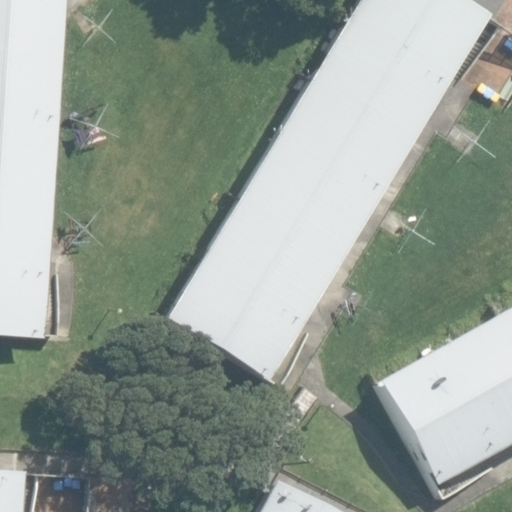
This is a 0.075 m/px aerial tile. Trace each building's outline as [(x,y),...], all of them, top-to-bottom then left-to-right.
[(0,0),(0,333),(32,335),(51,0),(0,0)] [(345,0),(155,317),(254,377),(474,13),(453,0),(345,0)] [(511,296),(365,378),(424,482),(511,433),(511,296)] [(0,511),(9,511),(12,470),(0,469),(0,511)] [(245,511),(331,511),(264,477),(262,479),(245,511)]
